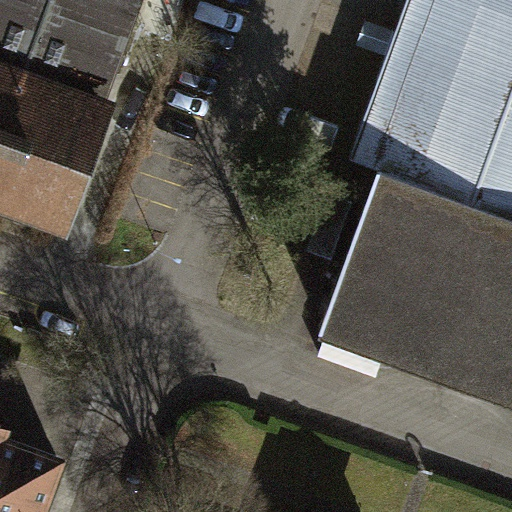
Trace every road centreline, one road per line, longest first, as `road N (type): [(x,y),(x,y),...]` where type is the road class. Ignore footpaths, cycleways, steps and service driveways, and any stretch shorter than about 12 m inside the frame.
road 1 (unclassified): [(511,457),(170,332)]
road 2 (unclassified): [(170,332),(291,0)]
road 3 (unclassified): [(170,332),(0,272)]
